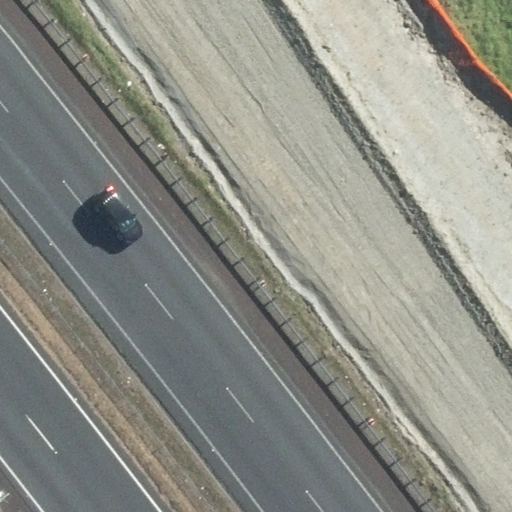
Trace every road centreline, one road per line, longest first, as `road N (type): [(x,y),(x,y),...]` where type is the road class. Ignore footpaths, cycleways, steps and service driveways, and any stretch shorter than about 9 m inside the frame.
road 1 (motorway): [(201,0),(511,491)]
road 2 (motorway): [(0,98),(322,511)]
road 3 (motorway): [(103,511),(0,381)]
